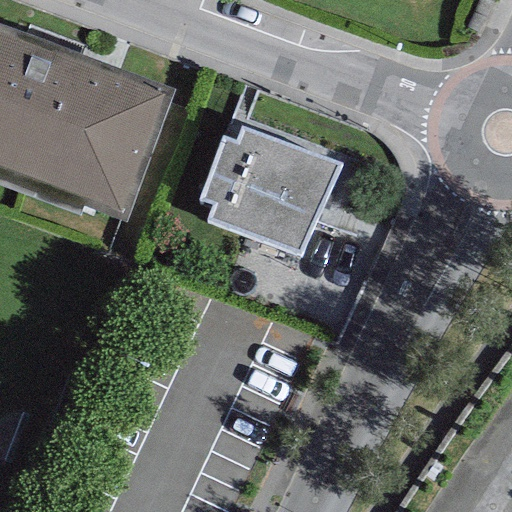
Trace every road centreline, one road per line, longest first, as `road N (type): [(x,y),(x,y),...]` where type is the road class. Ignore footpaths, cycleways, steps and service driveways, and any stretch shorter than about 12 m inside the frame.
road 1 (residential): [(483,174),(315,511)]
road 2 (residential): [(154,0),(460,114)]
